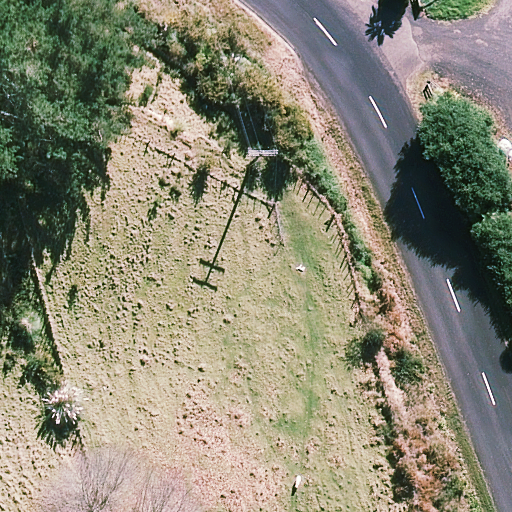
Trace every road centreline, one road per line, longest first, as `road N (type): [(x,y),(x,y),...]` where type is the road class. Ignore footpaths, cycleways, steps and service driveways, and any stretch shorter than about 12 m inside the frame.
road 1 (residential): [(293,0),(377,105),(511,465)]
road 2 (track): [(511,59),(488,45),(339,53)]
